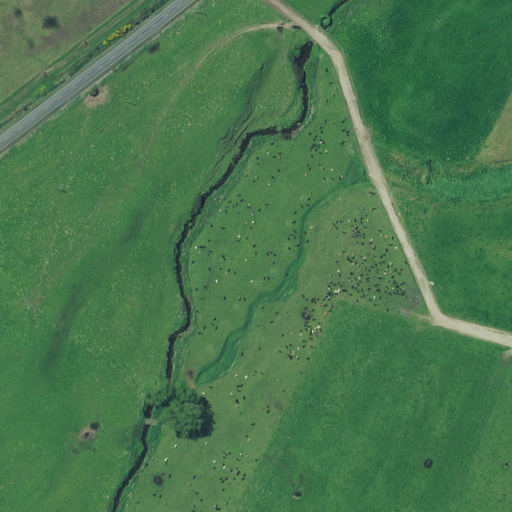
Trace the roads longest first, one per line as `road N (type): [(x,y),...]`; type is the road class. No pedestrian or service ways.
road 1 (track): [(511,340),(438,319),(331,47),(269,0)]
road 2 (primary): [(189,0),(0,147)]
